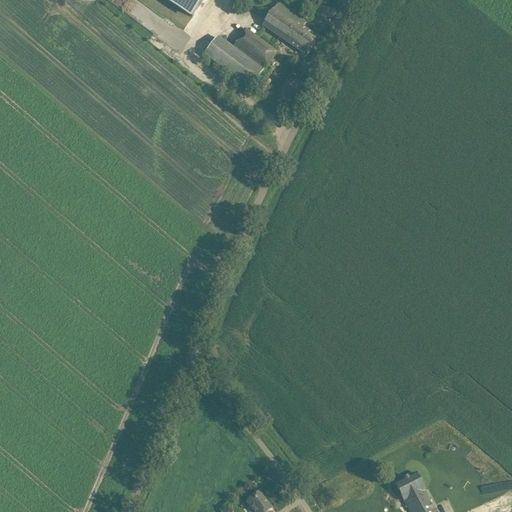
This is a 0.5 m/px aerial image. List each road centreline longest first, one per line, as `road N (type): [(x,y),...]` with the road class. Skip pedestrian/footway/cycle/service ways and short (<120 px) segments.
road 1 (unclassified): [(192,358),(259,187),(346,0)]
road 2 (unclassified): [(307,511),(192,358)]
road 3 (unclassified): [(128,511),(192,358)]
